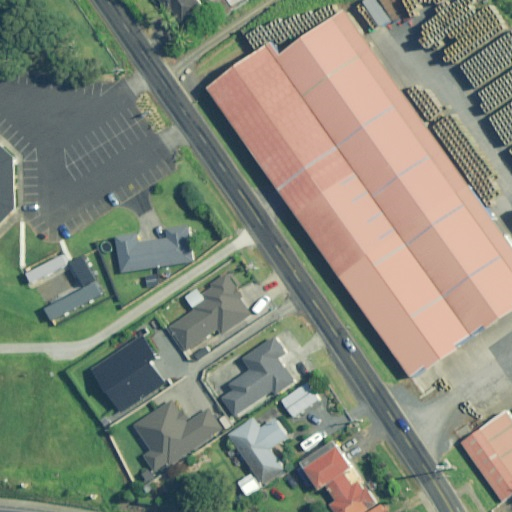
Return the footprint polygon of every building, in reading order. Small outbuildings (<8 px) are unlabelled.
[(204,3),(201,0),(161,0),(181,23),(204,3)] [(511,300),(511,228),(347,1),(278,51),(401,224),(464,309),(476,326),(511,300)] [(401,224),(278,51),(270,39),(207,83),(338,268),(401,224)] [(0,216),(13,205),(12,149),(0,135),(0,216)] [(196,262),(190,223),(168,226),(170,238),(136,244),(134,235),(119,237),(125,273),(196,262)] [(464,309),(401,224),(338,268),(399,356),(464,309)] [(237,282),(231,272),(214,284),(216,287),(204,295),(200,288),(188,297),(197,310),(169,329),(186,354),(220,330),(224,335),(254,314),(234,284),(237,282)] [(161,357),(146,336),(97,371),(126,413),(168,383),(154,363),(161,357)] [(289,353),(278,337),(246,359),(254,370),(233,384),(237,389),(224,398),(237,417),(275,391),(278,394),(296,382),(281,359),(289,353)] [(321,400),(309,383),(284,400),(295,417),(321,400)] [(191,422),(176,399),(138,425),(155,450),(147,456),(159,473),(224,429),(210,409),(191,422)] [(511,481),(511,416),(501,401),(461,430),(503,488),(511,481)] [(293,437),(274,408),(233,435),(266,484),(288,470),(274,449),(293,437)] [(356,467),(339,441),(306,463),(324,490),(330,486),(340,500),(334,505),(338,511),(368,511),(381,504),(364,479),(356,484),(348,473),(356,467)] [(265,489),(258,477),(247,484),(254,495),(265,489)]
